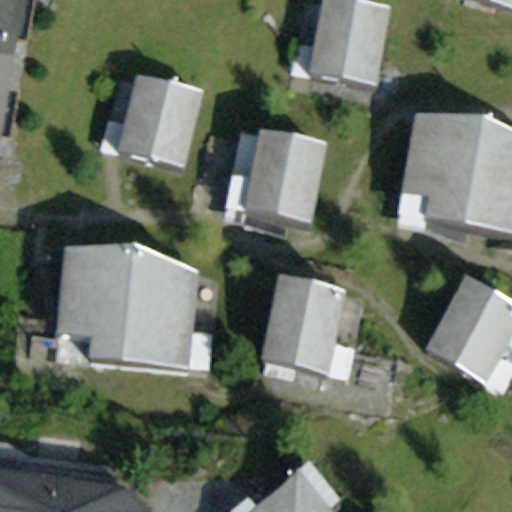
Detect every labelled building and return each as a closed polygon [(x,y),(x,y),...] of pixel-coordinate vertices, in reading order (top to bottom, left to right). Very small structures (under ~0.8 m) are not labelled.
[(0,0),(0,114),(19,0),(0,0)] [(511,0),(462,0),(511,14),(511,0)] [(323,5),(309,82),(375,93),(389,16),(323,5)] [(138,84),(118,159),(182,176),(202,100),(138,84)] [(467,234),(484,130),(415,126),(402,201),(428,206),(426,226),(467,234)] [(511,143),(484,130),(467,234),(511,241),(511,143)] [(259,143),(244,219),(309,232),(325,156),(259,143)] [(122,367),(134,262),(65,263),(57,339),(92,342),(90,364),(122,367)] [(134,262),(122,367),(187,374),(196,285),(134,262)] [(511,314),(466,288),(427,355),(485,389),(511,341),(511,314)] [(279,289),(262,365),(327,379),(344,304),(279,289)] [(4,457),(0,468),(0,511),(83,511),(96,501),(99,470),(4,457)] [(130,511),(118,497),(129,487),(116,473),(99,470),(96,501),(83,511),(130,511)] [(322,511),(298,481),(258,511),(322,511)]
